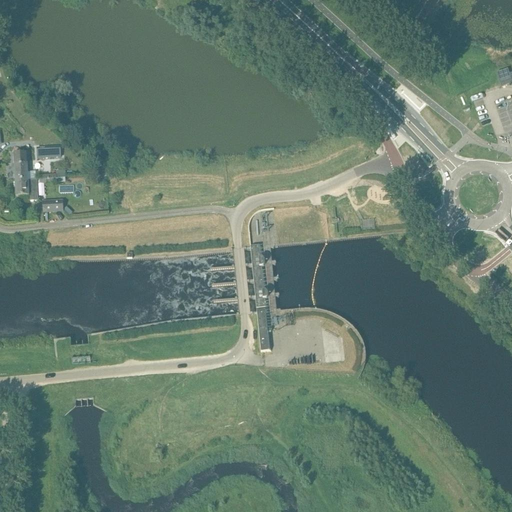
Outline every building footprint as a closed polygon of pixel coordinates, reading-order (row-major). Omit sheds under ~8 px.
[(507,71),(496,75),(500,85),(511,81),(509,75),(507,71)] [(61,147),(37,148),(37,160),(61,159),(61,147)] [(26,154),(14,155),(15,182),(28,181),(26,154)] [(57,175),(48,176),(49,184),(57,184),(57,175)] [(65,175),(57,175),(57,184),(65,183),(65,178),(65,175)] [(48,176),(39,176),(40,180),(40,184),(49,184),(48,176)] [(37,181),(28,181),(29,197),(28,197),(28,202),(38,201),(37,184),(40,184),(40,180),(37,181)] [(28,181),(15,182),(16,198),(28,197),(29,197),(28,181)] [(62,202),(43,203),(43,212),(62,211),(62,202)] [(267,298),(268,297),(268,296),(268,295),(267,295),(267,294),(267,293),(266,293),(266,292),(265,292),(263,267),(264,266),(264,265),(264,264),(264,263),(264,262),(264,261),(263,261),(263,260),(262,260),(261,246),(250,247),(261,353),(271,352),(269,333),(270,333),(271,332),(271,331),(271,330),(270,330),(270,329),(269,329),(266,299),(267,299),(267,298)] [(315,356),(315,364),(348,363),(348,355),(315,356)]
